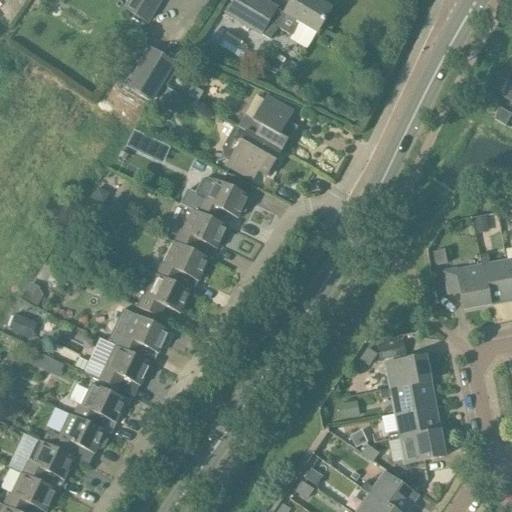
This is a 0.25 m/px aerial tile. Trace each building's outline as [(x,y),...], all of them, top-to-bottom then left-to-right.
[(130,0),(125,9),(147,23),(160,0),(130,0)] [(276,28),(291,37),(299,24),(316,34),(330,10),(313,0),(292,0),(285,13),(261,0),(235,0),(227,14),(269,39),(276,28)] [(247,48),(217,30),(211,41),(241,59),(247,48)] [(149,49),(127,86),(151,101),(173,64),(149,49)] [(502,98),(511,103),(511,83),(507,81),(502,98)] [(175,112),(182,96),(167,89),(160,105),(175,112)] [(260,126),(254,136),(281,152),(296,127),(288,122),(294,112),(266,96),(252,121),(260,126)] [(267,177),(281,152),(254,136),(246,131),(245,132),(237,127),(234,128),(228,138),(229,141),(225,147),(226,150),(233,154),(225,167),(252,182),(258,172),(267,177)] [(139,147),(144,136),(133,131),(128,142),(139,147)] [(200,200),(194,212),(217,223),(222,212),(237,219),(241,213),(243,214),(245,213),(249,204),(248,202),(246,201),(248,197),(213,180),(212,182),(206,179),(202,181),(196,193),(197,197),(204,200),(203,202),(200,200)] [(97,188),(91,200),(103,206),(109,194),(97,188)] [(227,228),(217,223),(194,212),(192,211),(181,232),(178,231),(173,243),(173,244),(195,254),(201,243),(216,250),(227,228)] [(498,214),(475,217),(478,240),(501,237),(498,214)] [(195,254),(173,244),(163,265),(160,263),(154,275),(155,276),(177,286),(182,275),(198,283),(209,260),(195,254)] [(481,267),(489,306),(511,301),(511,291),(506,262),(497,264),(495,268),(490,268),(487,254),(479,256),(481,267)] [(481,267),(457,271),(456,271),(464,311),(489,306),(481,267)] [(177,286),(155,276),(145,297),(142,296),(136,308),(159,319),(164,308),(180,315),(190,292),(177,286)] [(29,283),(21,299),(37,307),(43,296),(38,288),(31,284),(29,283)] [(138,359),(138,358),(143,348),(158,355),(168,332),(134,315),(123,337),(121,336),(115,348),(138,359)] [(138,358),(138,359),(115,348),(105,369),(103,368),(97,380),(120,391),(125,380),(139,387),(150,364),(138,358)] [(368,350),(361,360),(369,366),(376,355),(368,350)] [(34,352),(30,360),(45,367),(49,358),(34,352)] [(386,364),(390,389),(391,390),(430,382),(425,357),(386,364)] [(393,405),(395,415),(435,407),(430,382),(391,390),(390,389),(380,391),(381,399),(395,397),(396,401),(393,405)] [(78,405),(73,417),(72,417),(95,428),(102,431),(107,420),(115,424),(126,401),(91,384),(80,406),(78,405)] [(435,407),(395,415),(397,424),(401,427),(402,431),(388,434),(389,442),(400,440),(439,432),(435,407)] [(72,417),(73,417),(70,415),(59,437),(57,436),(51,448),(74,459),(79,448),(94,455),(97,449),(99,450),(103,449),(107,441),(106,437),(103,436),(105,432),(102,431),(95,428),(72,417)] [(367,443),(362,432),(351,437),(356,448),(358,447),(367,443)] [(439,432),(400,440),(405,465),(444,457),(439,432)] [(74,459),(51,448),(39,442),(28,463),(26,462),(20,474),(43,486),(43,485),(52,489),(57,479),(63,481),(74,459)] [(353,473),(350,479),(356,483),(359,477),(353,473)] [(369,495),(393,511),(406,511),(417,496),(384,473),(378,482),(379,487),(377,490),(365,482),(361,489),(370,495),(369,495)] [(43,486),(20,474),(10,496),(7,495),(2,507),(6,509),(12,511),(27,511),(30,507),(41,511),(45,511),(56,491),(52,489),(43,485),(43,486)] [(393,511),(369,495),(357,511),(393,511)]
